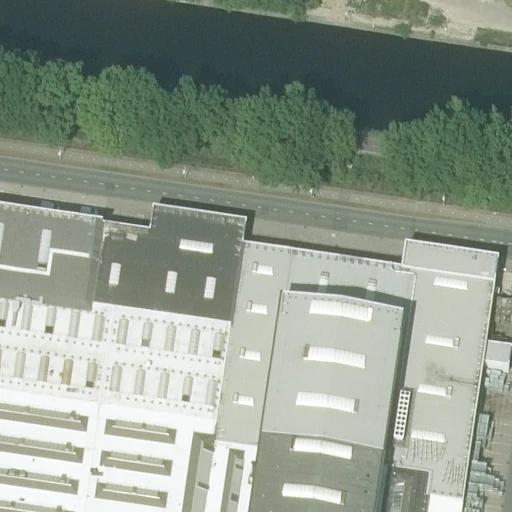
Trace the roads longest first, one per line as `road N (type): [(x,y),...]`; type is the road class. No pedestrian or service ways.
road 1 (unclassified): [(511,250),(0,173)]
road 2 (unclassified): [(511,168),(0,91)]
road 3 (unclassified): [(511,23),(391,0)]
